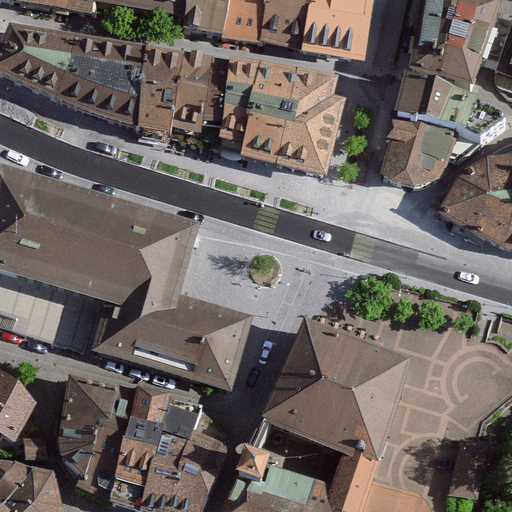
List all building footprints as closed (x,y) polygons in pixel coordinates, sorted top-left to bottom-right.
[(94,8),(95,0),(12,0),(11,7),(93,22),(94,8)] [(95,0),(94,8),(184,24),(187,0),(95,0)] [(229,0),(187,0),(184,24),(183,34),(225,41),(229,0)] [(229,0),(225,41),(260,47),(266,0),(229,0)] [(266,0),(260,47),(301,56),(310,0),(266,0)] [(326,60),(335,0),(310,0),(301,56),(326,60)] [(376,0),(335,0),(326,60),(326,63),(365,64),(376,0)] [(503,9),(478,0),(421,0),(410,80),(473,98),(503,9)] [(511,25),(496,74),(511,80),(511,25)] [(81,43),(9,32),(0,51),(0,81),(55,106),(68,76),(81,43)] [(144,53),(81,43),(68,76),(55,106),(138,135),(144,53)] [(185,59),(144,53),(138,135),(170,142),(172,135),(177,115),(185,59)] [(230,66),(185,59),(177,115),(172,135),(201,140),(203,130),(222,131),(230,66)] [(258,71),(230,66),(222,131),(219,145),(244,151),(258,71)] [(341,106),(332,104),(336,85),(258,71),(244,151),(242,159),(322,179),(341,106)] [(448,170),(466,159),(475,153),(488,143),(498,135),(505,130),(507,125),(477,110),(478,107),(453,97),(404,81),(380,180),(391,186),(413,193),(427,190),(439,185),(448,170)] [(511,157),(488,157),(468,174),(440,210),(442,221),(485,246),(504,255),(511,256),(511,157)] [(200,230),(0,172),(0,277),(106,309),(92,357),(233,397),(254,322),(180,301),(200,230)] [(84,354),(92,357),(106,309),(0,277),(0,313),(17,320),(13,333),(84,354)] [(261,427),(264,429),(342,463),(340,469),(339,474),(376,486),(377,481),(411,370),(318,333),(305,328),(261,427)] [(19,390),(0,376),(0,441),(16,449),(37,410),(19,390)] [(120,392),(70,382),(60,460),(66,480),(75,489),(88,497),(100,434),(110,438),(120,392)] [(100,434),(88,497),(110,509),(137,395),(120,392),(110,438),(100,434)] [(137,395),(110,509),(119,511),(141,511),(160,454),(186,461),(194,437),(203,410),(137,395)] [(216,424),(203,410),(194,437),(226,452),(229,440),(216,424)] [(186,461),(170,511),(206,511),(230,456),(226,452),(194,437),(186,461)] [(43,442),(24,442),(26,463),(49,464),(43,442)] [(478,445),(461,442),(449,499),(454,500),(477,505),(484,471),(491,472),(496,449),(478,445)] [(170,511),(186,461),(160,454),(141,511),(170,511)] [(223,511),(310,511),(318,489),(269,475),(271,470),(246,462),(231,495),(223,511)] [(13,511),(12,511),(33,480),(16,476),(0,473),(0,511),(13,511)] [(328,492),(318,489),(310,511),(429,511),(422,501),(376,486),(339,474),(332,492),(328,492)] [(33,480),(12,511),(13,511),(63,511),(54,486),(33,480)]
